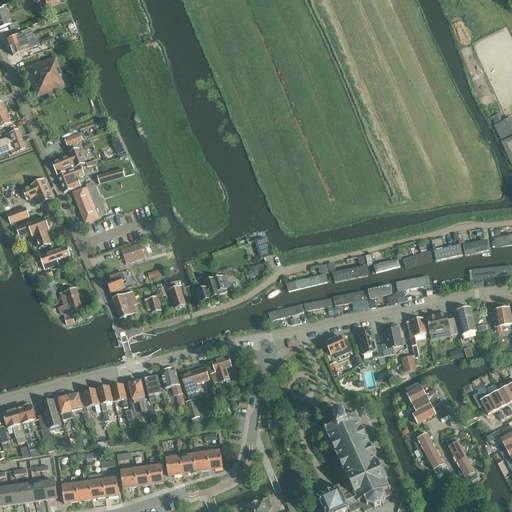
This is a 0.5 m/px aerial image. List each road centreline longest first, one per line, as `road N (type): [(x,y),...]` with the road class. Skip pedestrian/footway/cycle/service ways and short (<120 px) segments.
road 1 (residential): [(121,334),(236,304),(293,269),(511,224)]
road 2 (unclassified): [(121,334),(0,47)]
road 3 (residential): [(264,340),(511,292)]
road 4 (residential): [(282,509),(253,439),(264,340)]
road 5 (residential): [(131,367),(264,340)]
road 6 (residential): [(0,400),(131,367)]
